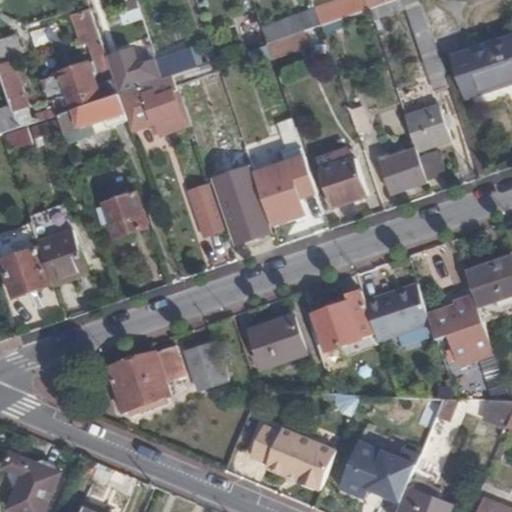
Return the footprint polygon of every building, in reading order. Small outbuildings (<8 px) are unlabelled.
[(367,0),(360,0),(319,14),(323,27),(371,10),(367,0)] [(367,0),(371,10),(400,0),(367,0)] [(276,60),(313,47),(308,31),(319,27),(313,10),(264,27),(276,60)] [(34,118),(36,125),(58,118),(63,116),(76,112),(104,102),(121,96),(116,81),(109,60),(94,14),(77,20),(86,48),(92,46),(98,65),(43,82),(50,103),(61,100),(64,108),(55,112),(55,111),(34,118)] [(33,32),(37,48),(57,43),(53,27),(33,32)] [(17,39),(0,43),(0,70),(12,108),(18,123),(20,131),(32,127),(25,110),(30,108),(15,66),(25,63),(17,39)] [(432,94),(450,88),(433,39),(416,45),(432,94)] [(511,40),(454,59),(468,101),(473,100),(476,109),(511,97),(511,40)] [(193,51),(157,62),(163,82),(176,77),(217,63),(213,51),(195,57),(193,51)] [(132,52),(109,60),(116,81),(121,96),(163,82),(157,62),(138,68),(132,52)] [(179,88),(223,74),(219,63),(217,63),(176,77),(179,88)] [(160,139),(193,128),(179,88),(176,77),(163,82),(121,96),(122,99),(130,122),(134,131),(154,124),(160,139)] [(105,106),(104,102),(76,112),(63,116),(58,118),(64,137),(79,132),(78,129),(87,126),(88,129),(111,121),(113,129),(130,122),(122,99),(105,106)] [(0,128),(18,123),(12,108),(0,111),(0,128)] [(442,108),(408,119),(419,151),(419,154),(454,142),(442,108)] [(293,165),(309,159),(295,121),(285,124),(288,132),(282,134),(293,165)] [(15,154),(38,145),(31,127),(8,136),(15,154)] [(369,130),(359,134),(365,152),(376,149),(369,130)] [(421,159),(419,154),(419,151),(399,159),(397,153),(381,160),(392,197),(429,184),(429,183),(421,159)] [(439,153),(421,159),(429,183),(447,177),(439,153)] [(356,161),(323,173),(336,210),(370,198),(356,161)] [(257,194),(262,192),(255,169),(245,173),(249,185),(230,191),(234,202),(226,204),(240,245),(257,240),(258,243),(271,239),(269,236),(272,235),(257,194)] [(296,182),(266,192),(278,228),(308,218),(296,182)] [(193,193),(197,206),(217,199),(213,186),(193,193)] [(148,230),(136,195),(102,206),(103,211),(98,212),(103,227),(108,226),(114,242),(148,230)] [(208,238),(228,231),(217,199),(197,206),(208,238)] [(69,209),(34,220),(36,226),(37,229),(43,248),(56,286),(92,275),(69,209)] [(42,249),(43,248),(37,229),(36,226),(0,238),(0,262),(5,261),(18,298),(54,285),(42,249)] [(485,323),(511,314),(511,260),(468,275),(477,301),(485,323)] [(380,343),(433,326),(429,314),(420,286),(406,291),(405,294),(397,297),(396,294),(368,303),(379,339),(380,343)] [(352,306),(310,319),(321,350),(327,348),(329,355),(346,349),(379,339),(368,303),(365,294),(349,298),(352,306)] [(485,323),(477,301),(458,308),(459,312),(452,314),(450,307),(429,314),(433,326),(437,340),(449,336),(453,348),(458,361),(494,349),(485,323)] [(297,318),(254,332),(266,369),(310,354),(297,318)] [(216,345),(188,354),(203,398),(230,389),(216,345)] [(178,348),(113,370),(130,414),(176,400),(171,383),(188,378),(178,348)] [(350,360),(346,349),(329,355),(327,348),(321,350),(326,367),(350,360)] [(452,363),(458,361),(453,348),(448,350),(452,363)] [(357,398),(337,397),(337,406),(342,414),(350,417),(357,398)] [(447,458),(463,406),(445,400),(428,452),(447,458)] [(487,421),(508,430),(511,420),(511,411),(494,404),(487,421)] [(269,471),(323,491),(338,451),(296,434),(295,438),(266,426),(254,458),(272,464),(269,471)] [(406,450),(367,434),(363,443),(402,459),(406,450)] [(363,443),(344,489),(369,500),(373,491),(405,504),(415,479),(424,458),(406,450),(402,459),(363,443)] [(47,511),(63,475),(15,454),(10,467),(30,476),(15,509),(20,511),(47,511)] [(442,490),(415,479),(405,504),(401,511),(455,511),(459,504),(440,496),(442,490)] [(509,511),(487,503),(483,511),(509,511)]
